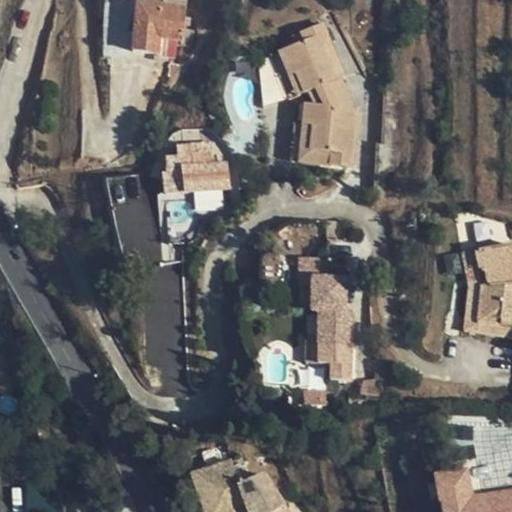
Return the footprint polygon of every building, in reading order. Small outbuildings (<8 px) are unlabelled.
[(184,32),(184,11),(135,10),(135,27),(134,31),(133,57),(152,58),(154,58),(157,59),(158,42),(182,43),(184,47),(196,47),(196,33),(184,32)] [(283,33),(267,40),(277,63),(285,60),(295,82),(303,78),(314,104),(297,105),(297,162),(344,163),(344,103),(324,103),(322,69),(332,65),(308,11),(279,24),(283,33)] [(277,63),(267,40),(254,46),(273,91),(295,82),(285,60),(277,63)] [(324,103),(344,103),(332,65),(322,69),(324,103)] [(377,77),(377,134),(405,134),(405,78),(377,77)] [(297,162),(297,105),(283,104),(284,162),(297,162)] [(405,134),(377,134),(374,135),(374,183),(406,182),(405,134)] [(189,145),(189,136),(177,136),(177,145),(189,145)] [(168,200),(181,199),(222,195),(230,193),(224,146),(185,149),(185,159),(172,160),(173,172),(165,172),(168,200)] [(222,195),(181,199),(183,215),(224,210),(222,195)] [(187,269),(187,262),(179,208),(152,211),(153,220),(161,272),(187,269)] [(144,275),(161,272),(153,220),(138,221),(144,275)] [(343,232),(326,233),(327,252),(311,253),(312,280),(313,307),(321,306),(345,305),(343,232)] [(511,267),(508,251),(470,257),(474,275),(480,274),(483,291),(475,291),(472,329),(498,331),(498,327),(511,327),(511,267)] [(312,280),(311,253),(299,254),(300,281),(312,280)] [(474,275),(470,257),(459,260),(465,295),(461,341),(511,345),(511,327),(498,327),(498,331),(472,329),(475,291),(483,291),(480,274),(474,275)] [(354,356),(353,305),(345,305),(321,306),(322,331),(322,357),(333,357),(354,356)] [(322,357),(322,331),(309,331),(310,358),(322,357)] [(353,374),(354,356),(333,357),(333,374),(353,374)] [(452,435),(447,417),(427,422),(432,439),(452,435)] [(273,511),(275,506),(272,499),(265,499),(260,492),(249,490),(247,486),(239,488),(231,466),(191,479),(202,511),(273,511)] [(434,475),(441,511),(511,511),(511,488),(475,496),(470,468),(434,475)]
